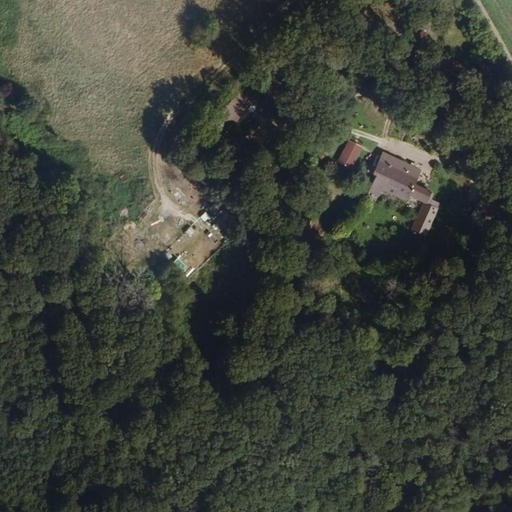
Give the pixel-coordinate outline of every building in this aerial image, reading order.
[(240,105),(247,97),(240,91),(213,120),(220,126),(225,121),(230,127),(246,110),(240,105)] [(211,135),(220,126),(213,120),(204,129),(211,135)] [(216,146),(203,133),(191,145),(204,158),(216,146)] [(346,139),(337,161),(352,167),(361,146),(346,139)] [(412,172),(384,164),(383,168),(411,176),(412,172)] [(424,232),(438,237),(449,203),(438,199),(440,194),(435,192),(429,190),(421,188),(426,170),(414,166),(412,172),(411,176),(383,168),(379,178),(374,177),(373,182),(381,184),(376,201),(386,204),(389,197),(416,205),(418,199),(433,203),(424,232)] [(192,190),(179,200),(183,206),(196,195),(192,190)] [(221,218),(210,225),(214,232),(226,224),(221,218)] [(177,238),(184,234),(180,229),(166,237),(175,251),(183,247),(177,238)]
